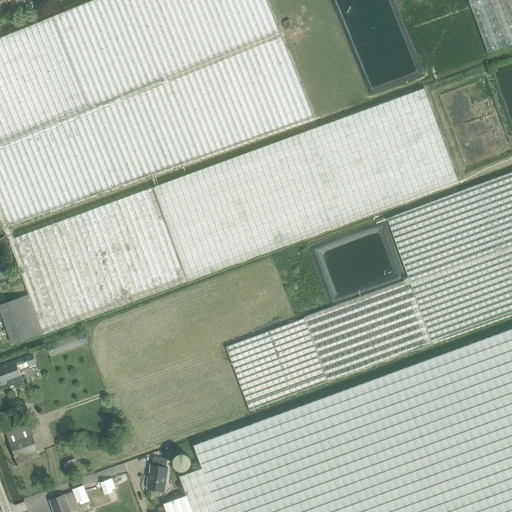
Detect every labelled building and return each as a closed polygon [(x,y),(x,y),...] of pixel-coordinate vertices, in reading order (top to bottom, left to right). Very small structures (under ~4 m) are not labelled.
[(231,148),(291,127),(315,118),(268,0),(95,0),(61,14),(54,17),(13,33),(0,38),(0,221),(3,229),(63,208),(164,172),(195,161),(194,160),(231,148)] [(511,0),(469,0),(488,53),(511,44),(511,0)] [(12,301),(0,305),(0,309),(13,344),(44,334),(43,334),(50,332),(86,318),(188,281),(274,250),(373,214),(457,183),(447,154),(431,110),(424,89),(376,107),(304,133),(254,151),(214,166),(154,188),(130,196),(58,223),(9,240),(21,273),(25,284),(29,295),(12,301)] [(0,271),(0,280),(8,278),(6,272),(1,273),(0,272),(0,271)] [(511,511),(511,328),(336,393),(216,436),(194,445),(203,468),(181,476),(188,496),(165,504),(167,511),(511,511)] [(90,344),(85,330),(46,344),(51,358),(90,344)] [(33,354),(0,365),(0,380),(2,386),(9,384),(11,389),(25,384),(22,378),(21,378),(16,365),(27,361),(27,362),(28,362),(29,366),(29,367),(37,364),(33,354)] [(28,426),(6,434),(16,464),(39,456),(28,426)] [(165,491),(168,468),(167,468),(168,459),(154,457),(153,466),(152,465),(148,489),(165,491)] [(116,487),(113,478),(101,482),(105,494),(113,492),(112,489),(116,487)] [(84,486),(73,489),(78,502),(80,502),(81,504),(89,501),(88,498),(84,486)] [(50,500),(54,511),(71,511),(65,495),(50,500)]
